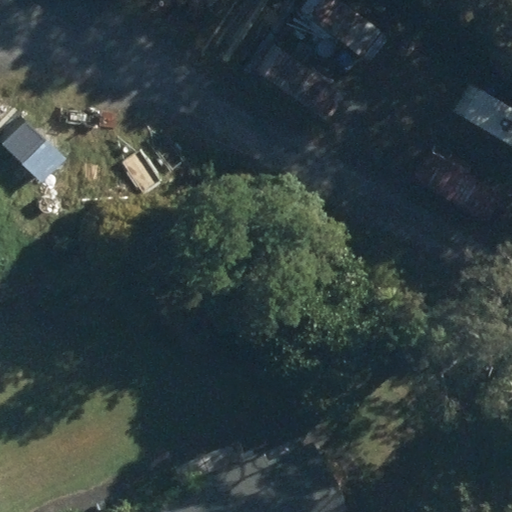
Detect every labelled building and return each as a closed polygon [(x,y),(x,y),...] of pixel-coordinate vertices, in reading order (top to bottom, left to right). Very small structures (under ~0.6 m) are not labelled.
[(135,0),(134,1),(168,25),(186,0),(135,0)] [(275,0),(231,0),(198,42),(224,63),(275,0)] [(347,0),(290,0),(287,4),(354,58),(380,27),(347,0)] [(330,83),(269,41),(247,72),(308,114),(330,83)] [(328,511),(297,436),(117,511),(328,511)]
